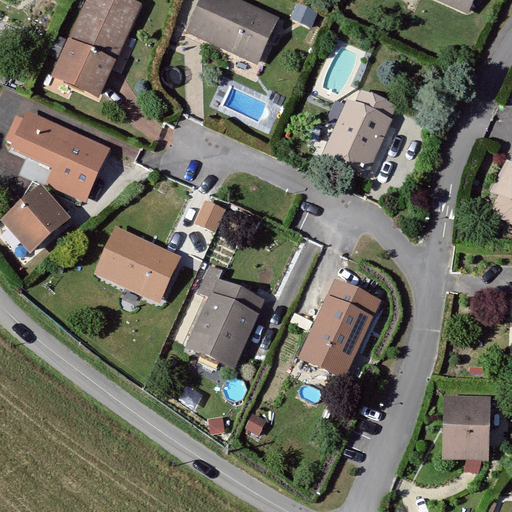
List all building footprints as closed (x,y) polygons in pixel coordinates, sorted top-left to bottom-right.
[(111,0),(97,0),(59,83),(97,101),(111,72),(105,69),(120,38),(126,41),(139,13),(111,0)] [(273,28),(209,0),(206,0),(190,38),(255,67),(273,28)] [(434,0),(468,15),(475,0),(434,0)] [(388,122),(352,105),(330,152),(366,169),(388,122)] [(61,172),(54,187),(85,201),(106,157),(30,122),(17,151),(61,172)] [(511,177),(503,196),(511,200),(511,177)] [(42,197),(8,225),(33,254),(66,225),(42,197)] [(224,210),(207,203),(199,222),(215,229),(224,210)] [(118,235),(101,272),(158,299),(176,261),(118,235)] [(214,300),(191,350),(231,367),(260,301),(216,281),(219,273),(210,269),(199,293),(214,300)] [(334,309),(328,307),(305,356),(342,373),(374,303),(343,289),(334,309)] [(450,401),(448,455),(485,456),(487,402),(450,401)]
